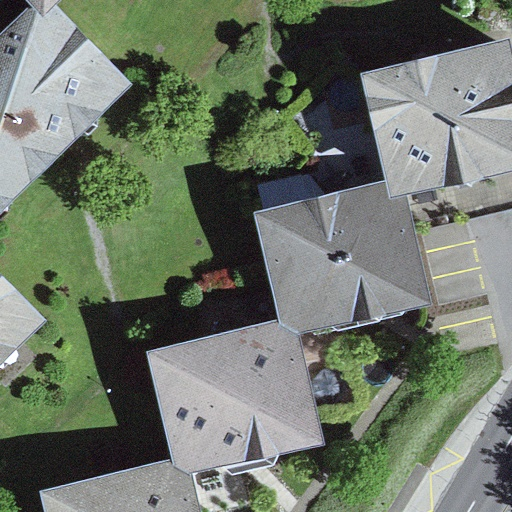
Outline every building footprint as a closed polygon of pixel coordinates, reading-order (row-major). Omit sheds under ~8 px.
[(58,0),(26,0),(0,24),(0,184),(125,67),(58,0)] [(511,47),(507,27),(370,58),(396,168),(411,234),(511,210),(511,47)] [(396,168),(330,183),(357,301),(423,286),(411,234),(396,168)] [(357,301),(330,183),(260,197),(285,318),(357,301)] [(0,268),(0,346),(39,309),(0,268)] [(285,318),(158,345),(183,456),(309,429),(285,318)] [(195,511),(183,456),(47,485),(53,511),(195,511)]
